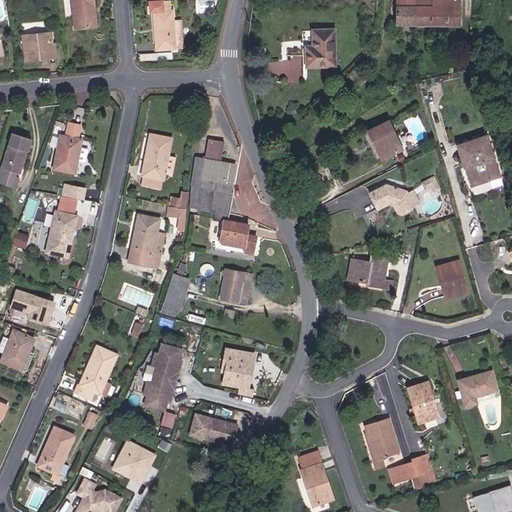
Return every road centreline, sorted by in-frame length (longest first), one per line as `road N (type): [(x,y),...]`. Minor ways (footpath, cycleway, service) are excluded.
road 1 (residential): [(0,497),(105,259),(134,82)]
road 2 (tertiary): [(229,77),(310,304)]
road 3 (tertiary): [(293,383),(226,511)]
road 4 (unclassified): [(134,82),(0,92)]
road 5 (residential): [(364,511),(320,392)]
